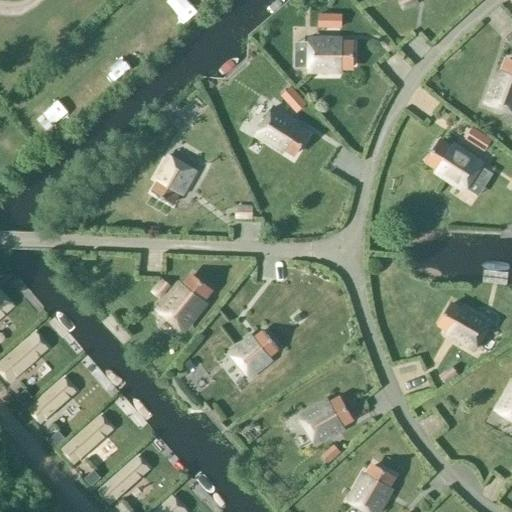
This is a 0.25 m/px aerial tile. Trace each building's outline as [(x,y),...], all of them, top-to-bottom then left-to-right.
[(79,0),(88,9),(98,0),(79,0)] [(416,0),(397,0),(402,11),(418,4),(416,0)] [(45,19),(61,36),(80,20),(64,2),(45,19)] [(322,22),(322,35),(340,35),(340,21),(322,22)] [(511,23),(500,33),(508,43),(511,39),(511,23)] [(353,45),(332,45),(332,40),(309,39),(308,71),(340,71),(340,66),(353,66),(353,45)] [(511,60),(508,59),(500,81),(496,79),(486,103),(511,112),(511,60)] [(291,111),(303,100),(293,89),(281,100),(291,111)] [(307,136),(289,125),(292,120),(272,108),(256,134),(283,152),(285,147),(296,154),(307,136)] [(487,140),(474,130),(467,139),(480,149),(487,140)] [(460,150),(457,154),(438,142),(427,160),(438,167),(436,171),(465,191),(482,164),(460,150)] [(183,185),(186,187),(195,171),(169,156),(155,179),(159,181),(152,192),(172,204),(183,185)] [(251,222),(252,205),(234,204),(234,221),(251,222)] [(193,276),(178,294),(174,290),(158,311),(182,330),(204,303),(200,300),(209,289),(193,276)] [(170,288),(160,280),(149,293),(158,301),(170,288)] [(0,371),(58,324),(22,283),(0,301),(0,371)] [(439,323),(457,333),(455,338),(475,349),(491,322),(463,306),(460,311),(450,305),(439,323)] [(93,365),(58,324),(0,371),(0,379),(32,415),(93,365)] [(246,345),(244,342),(230,353),(249,377),(270,360),(268,357),(278,349),(264,331),(246,345)] [(129,405),(93,365),(32,415),(67,456),(129,405)] [(458,377),(452,367),(438,377),(444,386),(458,377)] [(511,383),(496,411),(511,420),(511,383)] [(335,432),(333,428),(351,418),(341,399),(330,405),(328,401),(300,417),(315,444),(335,432)] [(164,446),(129,405),(67,456),(103,497),(164,446)] [(333,445),(320,456),(328,466),(341,455),(333,445)] [(169,511),(200,486),(164,446),(103,497),(116,511),(169,511)] [(377,511),(386,497),(382,494),(392,476),(374,465),(368,476),(364,473),(348,501),(366,511),(377,511)] [(222,511),(200,486),(169,511),(222,511)]
